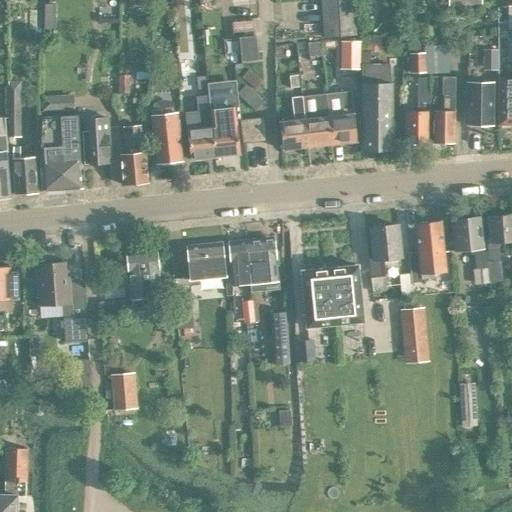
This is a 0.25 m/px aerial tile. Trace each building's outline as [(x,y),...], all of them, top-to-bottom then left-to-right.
[(356,35),(353,0),(319,0),(323,37),(356,35)] [(44,4),(44,20),(46,20),(54,20),(55,4),(46,4),(44,4)] [(232,30),(252,28),(252,20),(231,21),(232,30)] [(240,59),(255,57),(253,34),(238,36),(240,59)] [(360,34),(359,50),(359,65),(359,90),(360,148),(390,148),(389,132),(393,129),(393,119),(390,117),(389,82),(388,83),(388,62),(368,62),(368,52),(381,52),(380,35),(375,35),(375,34),(360,34)] [(310,54),(320,53),(319,40),(308,41),(310,54)] [(359,41),(343,40),(342,65),(359,65),(359,50),(359,41)] [(428,71),(449,72),(450,43),(429,42),(428,71)] [(498,49),(484,49),(484,60),(498,60),(498,49)] [(425,72),(424,52),(409,53),(409,73),(425,72)] [(177,62),(168,62),(169,81),(179,80),(177,62)] [(255,87),(261,80),(246,70),(241,77),(255,87)] [(121,74),(120,91),(129,92),(130,75),(121,74)] [(290,86),(297,85),(296,74),(289,75),(290,86)] [(511,75),(497,76),(497,125),(499,125),(499,127),(509,127),(508,125),(511,124),(511,75)] [(453,141),(453,76),(440,76),(440,94),(441,94),(441,109),(430,109),(430,142),(453,141)] [(402,109),(402,142),(427,141),(425,77),(417,78),(417,109),(402,109)] [(9,80),(8,136),(21,136),(21,80),(9,80)] [(467,81),(466,123),(492,123),(493,82),(467,81)] [(254,108),(262,99),(245,84),(237,92),(254,108)] [(231,94),(208,96),(209,109),(211,109),(213,125),(211,125),(214,155),(238,152),(235,122),(234,118),(239,117),(236,86),(231,87),(231,94)] [(350,90),(325,92),(328,115),(331,143),(355,140),(350,90)] [(306,146),(331,143),(328,115),(325,92),(300,95),(306,146)] [(74,112),(73,94),(42,96),(43,113),(74,112)] [(198,112),(185,113),(186,128),(189,158),(214,155),(211,125),(209,109),(208,96),(207,95),(196,96),(198,112)] [(306,146),(300,95),(291,96),(293,119),(278,120),(282,148),(306,146)] [(156,114),(151,114),(156,162),(181,159),(176,112),(171,112),(168,111),(164,110),(162,111),(159,112),(156,114)] [(89,117),(80,117),(83,161),(109,159),(106,116),(104,116),(100,113),(92,113),(89,117)] [(39,156),(41,189),(81,186),(78,153),(75,114),(35,117),(33,156),(39,156)] [(241,141),(264,138),(262,116),(239,118),(241,141)] [(0,198),(10,198),(9,193),(4,134),(3,117),(0,117),(0,198)] [(119,152),(122,182),(148,181),(144,149),(143,150),(139,123),(122,125),(125,152),(119,152)] [(36,191),(36,189),(33,156),(18,157),(18,146),(11,146),(10,157),(13,192),(36,191)] [(499,281),(496,246),(495,241),(511,239),(511,212),(488,214),(490,238),(486,239),(489,263),(491,282),(499,281)] [(470,252),(472,267),(474,267),(476,283),(491,282),(489,263),(487,263),(485,249),(482,250),(478,214),(450,218),(453,249),(468,248),(468,252),(470,252)] [(408,253),(410,273),(409,273),(410,283),(411,282),(421,281),(421,277),(433,276),(433,270),(445,269),(440,218),(414,221),(417,252),(408,253)] [(367,255),(370,275),(371,291),(386,289),(384,273),(382,256),(400,254),(396,223),(370,226),(373,255),(367,255)] [(249,282),(278,280),(273,235),(244,238),(247,268),(249,282)] [(230,271),(232,284),(249,282),(247,268),(244,238),(227,240),(230,271)] [(221,241),(203,243),(207,277),(225,275),(221,241)] [(187,266),(181,267),(182,278),(189,277),(189,279),(207,277),(203,243),(186,245),(187,266)] [(161,296),(160,293),(155,247),(126,250),(131,299),(133,299),(134,311),(136,312),(148,310),(149,309),(148,298),(161,296)] [(39,305),(62,304),(64,341),(86,340),(82,288),(68,289),(66,261),(36,264),(39,305)] [(357,264),(328,267),(334,324),(362,321),(357,264)] [(9,266),(0,266),(0,329),(1,330),(1,314),(0,314),(0,299),(17,299),(17,270),(9,270),(9,266)] [(328,267),(300,270),(306,327),(334,324),(328,267)] [(410,283),(409,273),(399,274),(401,297),(412,296),(411,282),(410,283)] [(242,302),(244,323),(254,322),(251,301),(242,302)] [(179,328),(193,327),(191,304),(178,305),(179,328)] [(423,307),(402,309),(405,351),(427,349),(423,307)] [(283,311),(272,312),(276,365),(286,364),(284,334),(284,330),(283,317),(283,313),(283,311)] [(172,317),(164,318),(165,332),(173,332),(172,317)] [(312,339),(296,340),(298,360),(313,359),(312,339)] [(133,373),(110,375),(113,409),(136,407),(133,373)] [(477,425),(474,386),(460,387),(462,425),(477,425)] [(0,402),(0,417),(14,418),(14,403),(0,402)] [(289,411),(280,411),(281,426),(290,426),(290,419),(289,411)] [(3,493),(16,494),(24,494),(26,446),(4,445),(3,491),(3,493)] [(0,511),(15,511),(16,494),(3,493),(3,491),(0,490),(0,511)]
